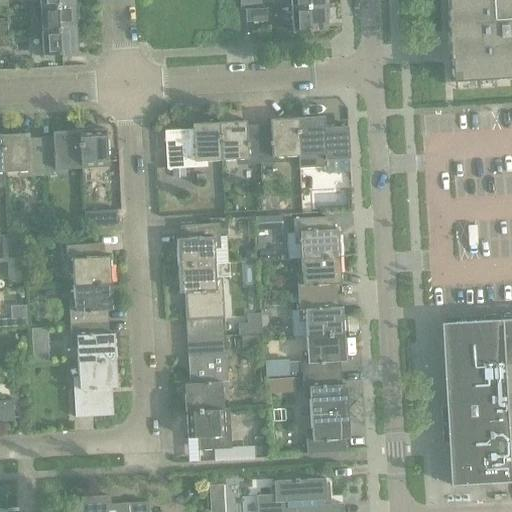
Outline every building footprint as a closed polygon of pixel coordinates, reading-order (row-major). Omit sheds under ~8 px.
[(450,57),(452,81),(511,77),(511,0),(446,0),(447,9),(448,33),(447,33),(447,34),(448,34),(449,44),(448,44),(448,46),(449,46),(450,57)] [(74,5),(39,7),(40,31),(75,29),(75,28),(75,19),(78,19),(78,4),(74,4),(74,5)] [(325,5),(290,7),(292,32),(326,30),(326,20),(330,19),(329,5),(325,5)] [(265,9),(254,9),(254,22),(266,21),(265,9)] [(75,29),(40,31),(42,55),(77,53),(76,43),(80,43),(79,28),(75,28),(75,29)] [(7,33),(0,33),(0,47),(8,47),(7,33)] [(323,117),(297,118),(299,155),(300,168),(325,167),(325,160),(350,158),(348,126),(324,127),(323,117)] [(271,130),(258,131),(260,163),(274,163),(273,157),(299,155),(297,118),(270,120),(271,130)] [(246,121),(219,123),(221,160),(247,158),(247,164),(260,163),(258,131),(246,132),(246,121)] [(221,160),(219,123),(193,124),(193,135),(165,136),(167,169),(173,168),(185,168),(196,167),(196,161),(221,160)] [(106,129),(79,131),(82,168),(108,166),(106,129)] [(54,143),(41,143),(43,176),(57,175),(56,169),(82,168),(79,131),(53,132),(54,143)] [(29,134),(2,135),(4,172),(30,171),(30,177),(43,176),(41,143),(29,144),(29,134)] [(185,168),(173,168),(173,178),(185,177),(185,168)] [(117,210),(84,212),(85,226),(118,225),(117,210)] [(283,216),(258,217),(258,231),(266,231),(283,230),(283,216)] [(301,233),(302,259),(339,256),(338,230),(327,230),(326,217),(294,219),(295,233),(301,233)] [(176,239),(178,266),(215,263),(213,238),(219,238),(219,235),(219,224),(186,225),(187,238),(176,239)] [(229,224),(219,224),(219,235),(228,235),(229,235),(229,224)] [(21,237),(8,237),(9,249),(22,248),(21,237)] [(72,259),(74,285),(111,283),(109,256),(99,257),(98,244),(66,246),(66,260),(72,259)] [(267,249),(261,249),(261,260),(274,259),(274,249),(267,249)] [(298,284),(298,298),(331,296),(330,284),(341,283),(339,256),(302,259),(303,284),(298,284)] [(215,263),(178,266),(179,292),(190,292),(192,320),(224,317),(222,289),(216,289),(215,263)] [(69,311),(70,324),(103,322),(102,310),(112,310),(111,283),(74,285),(75,310),(69,311)] [(331,296),(298,298),(299,311),(305,311),(306,336),(343,334),(342,307),(331,308),(331,296)] [(511,318),(504,319),(502,320),(511,482),(511,318)] [(502,320),(444,323),(441,323),(450,486),(511,482),(502,320)] [(103,322),(70,324),(71,337),(77,337),(78,363),(115,360),(114,334),(103,334),(103,322)] [(249,324),(240,324),(240,335),(263,334),(262,323),(249,324)] [(49,329),(33,329),(34,343),(49,342),(49,329)] [(302,362),(303,375),(335,373),(334,361),(345,361),(343,334),(306,336),(308,362),(302,362)] [(185,384),(186,411),(223,409),(222,384),(228,383),(226,354),(194,356),(195,384),(185,384)] [(115,360),(78,363),(80,388),(74,388),(75,417),(108,416),(106,388),(117,387),(115,360)] [(301,362),(291,363),(292,374),(302,373),(301,362)] [(27,371),(18,372),(19,384),(27,383),(27,371)] [(335,373),(303,375),(303,389),(309,388),(311,414),(348,412),(346,385),(336,386),(335,373)] [(0,421),(14,421),(13,401),(0,401),(0,421)] [(223,409),(186,411),(188,438),(198,437),(199,450),(231,448),(231,434),(225,435),(223,409)] [(348,412),(311,414),(312,439),(306,440),(307,454),(340,452),(339,439),(349,438),(348,412)] [(266,440),(256,441),(257,456),(267,456),(266,440)] [(257,496),(257,511),(343,511),(343,504),(327,505),(325,479),(274,482),(275,495),(257,496)] [(110,497),(82,498),(82,511),(147,511),(147,503),(118,505),(118,508),(111,508),(110,497)]
